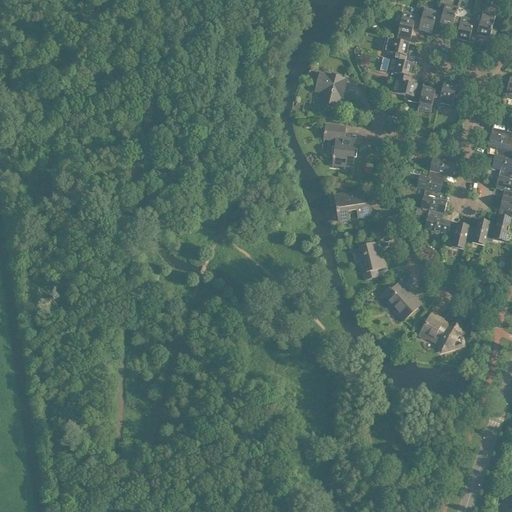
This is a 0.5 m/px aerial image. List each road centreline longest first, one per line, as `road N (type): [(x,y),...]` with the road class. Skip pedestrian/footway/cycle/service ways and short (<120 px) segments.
road 1 (unknown): [(60,511),(0,120)]
road 2 (residential): [(461,297),(426,277),(401,238),(390,194),(396,150)]
road 3 (tertiary): [(464,511),(511,379)]
